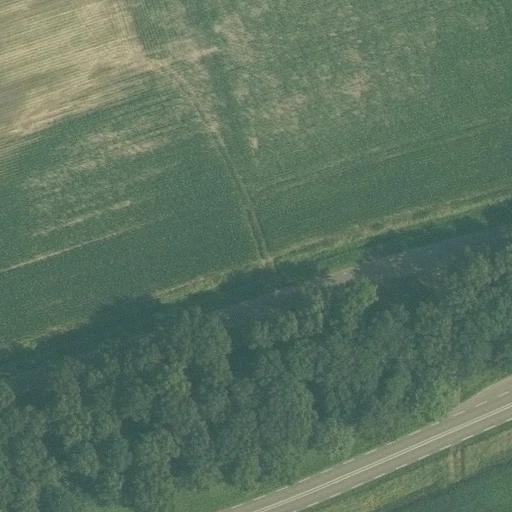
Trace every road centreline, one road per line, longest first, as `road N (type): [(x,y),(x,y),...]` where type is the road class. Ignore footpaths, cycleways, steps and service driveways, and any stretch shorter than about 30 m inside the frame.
road 1 (unclassified): [(511,237),(0,390)]
road 2 (secondary): [(255,511),(511,406)]
